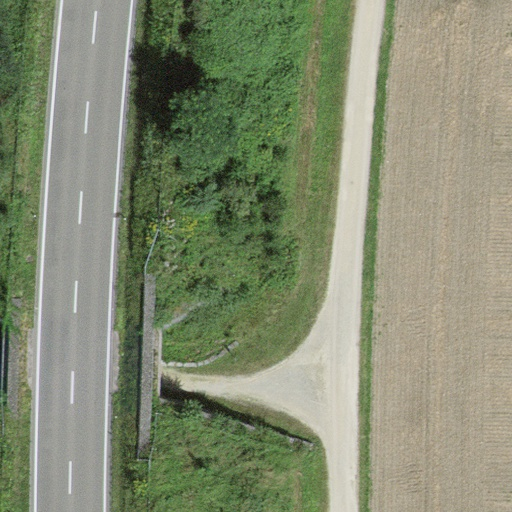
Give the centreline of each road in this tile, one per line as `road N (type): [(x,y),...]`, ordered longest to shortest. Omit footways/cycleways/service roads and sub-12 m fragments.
road 1 (primary): [(94,0),(82,114),(71,511)]
road 2 (track): [(325,380),(365,0)]
road 3 (track): [(325,380),(0,361)]
road 4 (track): [(332,511),(325,380)]
